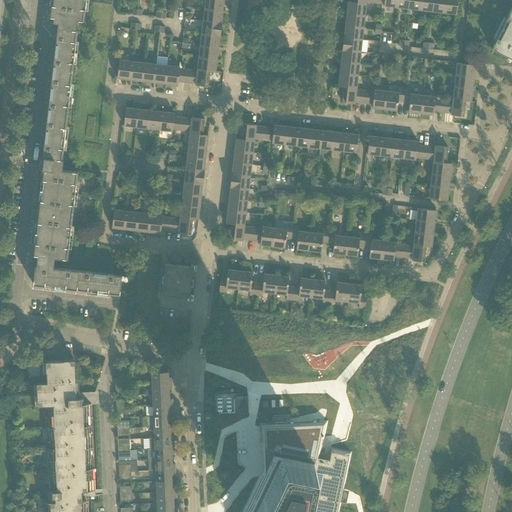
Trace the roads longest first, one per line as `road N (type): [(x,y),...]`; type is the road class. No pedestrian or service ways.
road 1 (residential): [(115,346),(21,322),(15,311),(46,45),(44,0)]
road 2 (residential): [(207,250),(434,281),(500,139)]
road 3 (residential): [(223,105),(119,93),(109,172),(110,241),(207,250)]
road 4 (secondary): [(511,229),(439,403),(410,511)]
road 5 (residential): [(500,139),(223,105)]
road 6 (residential): [(111,511),(106,381),(115,346)]
road 7 (residential): [(193,511),(193,363)]
road 8 (residential): [(207,250),(223,105)]
